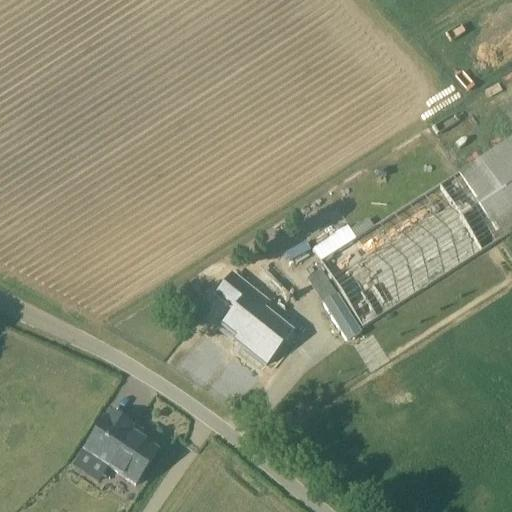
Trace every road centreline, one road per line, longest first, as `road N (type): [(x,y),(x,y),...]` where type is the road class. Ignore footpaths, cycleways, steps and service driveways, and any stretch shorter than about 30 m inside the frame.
road 1 (track): [(511,100),(301,215),(104,350)]
road 2 (unclassified): [(329,511),(150,371),(0,300)]
